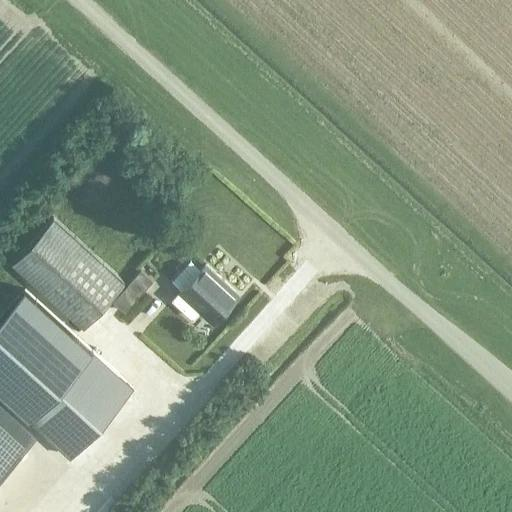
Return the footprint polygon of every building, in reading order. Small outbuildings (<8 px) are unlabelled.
[(12,263),(84,328),(124,283),(53,218),(12,263)] [(180,292),(213,323),(238,295),(205,265),(180,292)] [(127,287),(138,297),(152,281),(140,271),(127,287)] [(0,316),(0,392),(70,456),(132,388),(24,290),(0,316)] [(138,331),(150,315),(137,306),(125,322),(138,331)] [(0,472),(21,450),(0,430),(0,472)]
